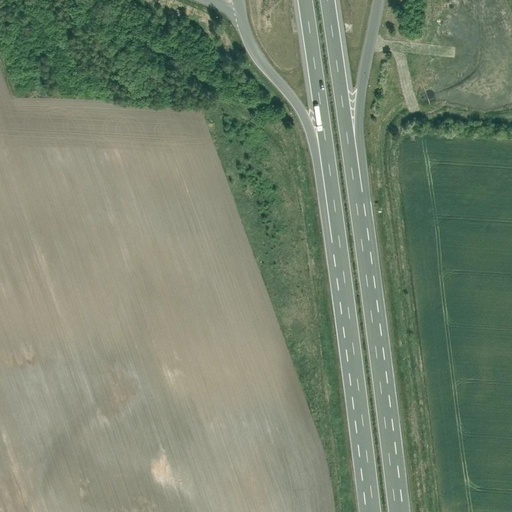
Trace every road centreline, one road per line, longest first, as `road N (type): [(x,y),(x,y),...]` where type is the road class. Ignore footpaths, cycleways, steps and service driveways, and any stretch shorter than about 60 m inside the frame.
road 1 (motorway): [(395,511),(327,0)]
road 2 (motorway): [(305,0),(373,511)]
